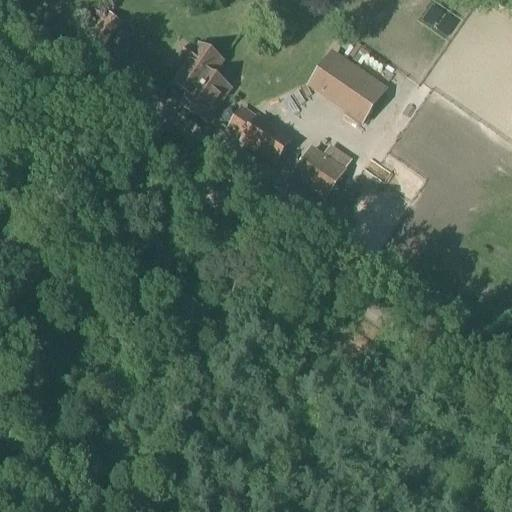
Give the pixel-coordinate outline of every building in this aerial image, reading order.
[(102,46),(112,36),(122,25),(106,10),(96,21),(86,32),(102,46)] [(187,96),(179,107),(206,126),(229,93),(212,81),(226,61),(201,44),(198,49),(191,44),(180,60),(187,65),(173,86),(187,96)] [(386,89),(332,53),(308,88),(361,125),(386,89)] [(273,171),(276,167),(293,143),(258,118),(238,146),(273,171)] [(325,205),(346,173),(311,149),(290,180),(325,205)]
